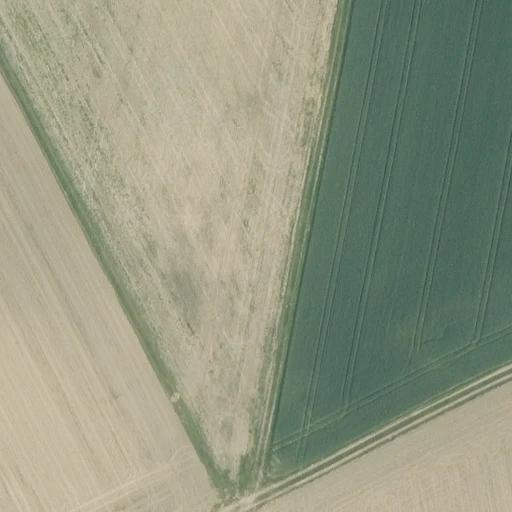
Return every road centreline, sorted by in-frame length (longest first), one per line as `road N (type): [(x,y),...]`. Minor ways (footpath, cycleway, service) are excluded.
road 1 (track): [(337,0),(253,498)]
road 2 (track): [(0,68),(227,511)]
road 3 (track): [(511,380),(253,498)]
